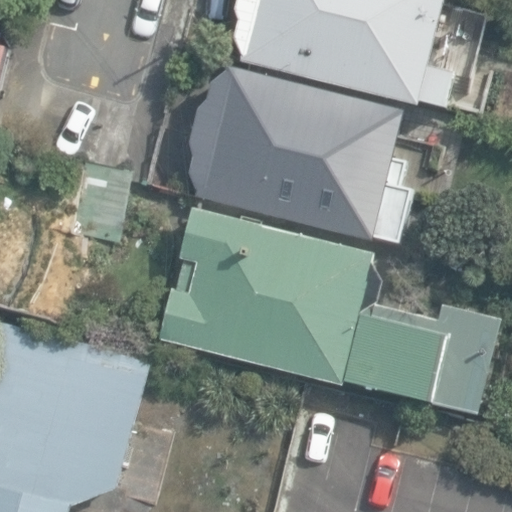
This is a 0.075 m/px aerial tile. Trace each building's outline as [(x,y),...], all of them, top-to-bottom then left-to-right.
[(450,0),(240,0),(238,9),(246,25),(240,45),(250,68),(463,118),(472,81),(434,72),(450,0)] [(0,71),(12,30),(0,26),(0,71)] [(406,106),(232,65),(216,76),(212,95),(197,106),(188,138),(197,155),(190,174),(201,197),(414,247),(423,210),(384,201),(406,106)] [(405,258),(195,207),(166,329),(490,416),(508,332),(464,323),(460,341),(391,326),(405,258)] [(159,361),(0,323),(0,486),(90,506),(106,498),(160,499),(192,400),(157,392),(159,361)] [(64,511),(0,497),(0,511),(64,511)]
